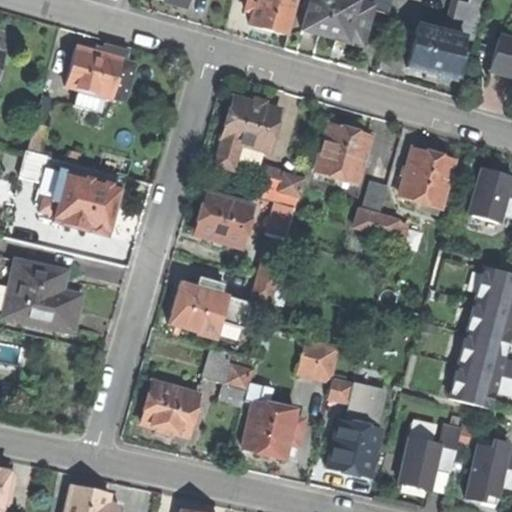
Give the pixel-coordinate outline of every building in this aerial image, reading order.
[(259,29),(283,36),(292,0),(245,0),(242,11),(249,13),(246,25),(259,29)] [(359,47),(369,9),(370,6),(349,0),(306,0),(298,30),(326,38),(359,47)] [(386,14),(389,0),(371,0),(370,6),(369,9),(386,14)] [(442,33),(460,38),(472,41),(482,0),(466,0),(465,4),(451,0),(442,33)] [(450,80),(460,38),(442,33),(415,26),(404,68),(422,72),(420,79),(426,81),(433,83),(434,75),(450,80)] [(511,41),(496,37),(487,71),(511,77),(511,41)] [(120,62),(124,63),(127,53),(109,48),(97,44),(94,54),(120,62)] [(110,99),(120,62),(94,54),(75,49),(64,87),(79,92),(104,99),(109,100),(110,99)] [(124,63),(120,62),(110,99),(122,102),(132,65),(124,63)] [(100,115),(104,99),(79,92),(75,108),(100,115)] [(232,172),(240,144),(267,152),(278,111),(259,106),(233,98),(213,167),(232,172)] [(47,128),(33,124),(24,152),(39,156),(47,128)] [(329,126),(315,172),(355,183),(369,137),(353,133),(329,126)] [(413,150),(399,196),(440,208),(453,162),(428,154),(413,150)] [(76,166),(79,154),(68,151),(64,162),(76,166)] [(36,183),(43,157),(39,156),(24,152),(23,152),(16,178),(36,183)] [(258,192),(276,197),(278,192),(297,197),(302,180),(265,169),(258,192)] [(500,215),(511,217),(511,182),(510,182),(511,178),(505,177),(501,179),(495,177),(493,173),(480,169),(467,215),(497,224),(500,215)] [(117,187),(56,172),(48,201),(41,200),(37,212),(51,216),(50,221),(105,235),(109,216),(117,187)] [(383,189),(366,185),(359,212),(363,213),(361,219),(354,217),(351,228),(370,233),(375,216),(383,189)] [(239,248),(251,207),(206,194),(198,219),(194,235),(213,240),(221,243),(239,248)] [(265,233),(284,239),(293,210),(273,205),(265,233)] [(387,219),(375,216),(370,233),(390,238),(393,228),(385,225),(387,219)] [(58,303),(64,272),(11,261),(10,263),(11,265),(8,282),(11,285),(5,317),(0,316),(0,319),(70,334),(74,316),(76,306),(58,303)] [(260,268),(256,279),(274,284),(279,265),(269,262),(266,270),(260,268)] [(511,276),(482,269),(448,400),(488,410),(491,397),(493,392),(511,397),(511,365),(501,362),(504,350),(509,332),(510,328),(511,328),(511,276)] [(256,279),(251,298),(279,307),(285,287),(274,284),(256,279)] [(168,325),(214,338),(225,298),(179,285),(174,304),(168,325)] [(299,375),(313,378),(322,344),(307,340),(299,375)] [(313,378),(332,383),(334,375),(340,348),(322,344),(313,378)] [(204,380),(222,384),(222,382),(227,365),(230,353),(211,348),(204,380)] [(227,365),(222,382),(247,388),(247,384),(251,371),(227,365)] [(328,399),(347,404),(352,387),(344,385),(346,378),(334,375),(332,383),(328,399)] [(243,402),(247,388),(222,382),(222,384),(218,401),(242,406),(243,402)] [(186,437),(198,396),(152,383),(140,424),(158,429),(168,432),(173,433),(186,437)] [(273,390),(247,384),(247,388),(243,402),(254,405),(254,403),(269,406),(273,390)] [(289,440),(293,422),(295,413),(269,406),(254,403),(254,405),(243,449),(270,455),(284,459),(289,440)] [(412,421),(408,439),(431,444),(435,426),(412,421)] [(293,422),(289,440),(299,442),(303,424),(293,422)] [(369,478),(379,432),(338,422),(328,469),(347,473),(369,478)] [(439,445),(436,460),(451,463),(458,430),(443,427),(439,445)] [(167,438),(168,432),(158,429),(156,435),(167,438)] [(478,438),(476,446),(490,449),(492,441),(478,438)] [(434,469),(436,460),(439,445),(431,444),(408,439),(398,485),(429,492),(431,480),(434,469)] [(490,449),(476,446),(464,500),(480,503),(482,495),(496,499),(499,487),(511,489),(511,453),(506,453),(508,445),(492,441),(490,449)] [(449,472),(451,463),(436,460),(434,469),(449,472)] [(0,508),(1,505),(7,506),(10,490),(4,489),(7,471),(0,469),(0,508)] [(61,511),(103,511),(106,495),(89,491),(67,486),(61,511)] [(494,506),(496,499),(482,495),(480,503),(487,505),(494,506)]
